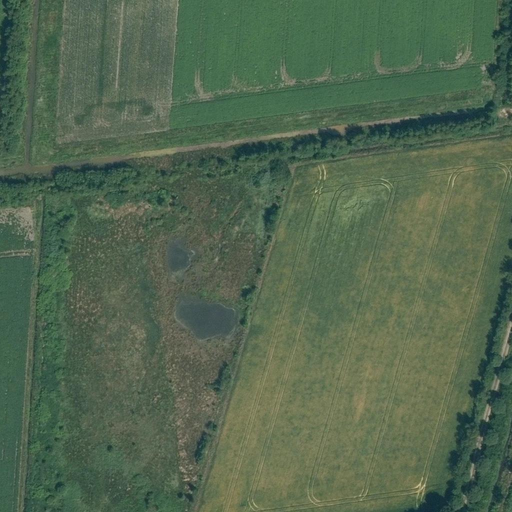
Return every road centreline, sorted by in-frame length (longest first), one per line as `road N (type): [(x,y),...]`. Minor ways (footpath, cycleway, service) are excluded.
road 1 (track): [(0,184),(511,114)]
road 2 (track): [(461,511),(511,335)]
